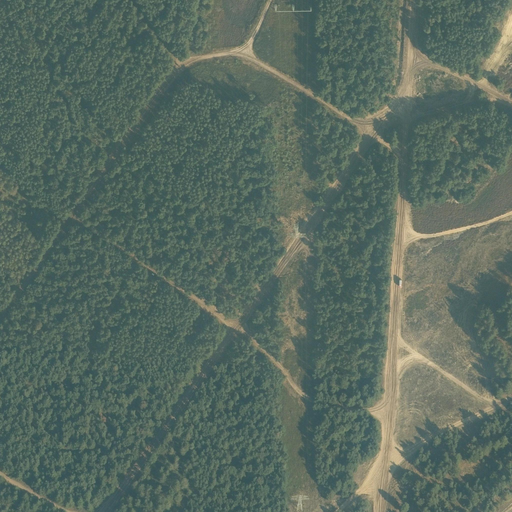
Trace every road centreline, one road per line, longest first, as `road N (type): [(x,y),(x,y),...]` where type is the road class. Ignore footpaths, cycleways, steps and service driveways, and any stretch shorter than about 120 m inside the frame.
road 1 (track): [(235,325),(301,394),(349,410),(388,411),(414,0)]
road 2 (track): [(70,217),(235,325),(106,511)]
road 3 (track): [(407,91),(235,325)]
road 4 (track): [(511,400),(388,466),(388,411)]
road 5 (track): [(0,310),(113,155)]
road 6 (track): [(234,51),(371,133)]
